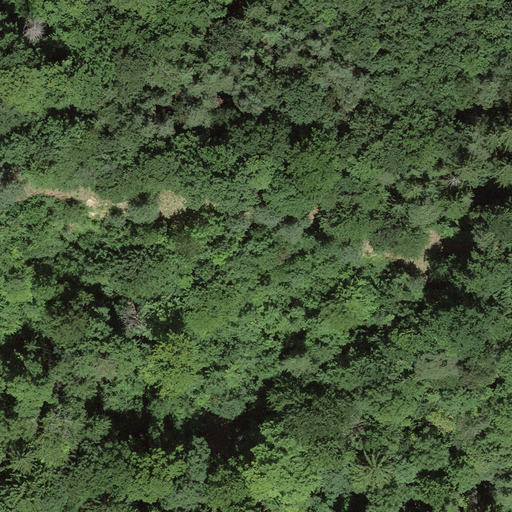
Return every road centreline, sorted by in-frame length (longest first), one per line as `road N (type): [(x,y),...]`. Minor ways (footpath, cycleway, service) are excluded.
road 1 (track): [(0,143),(41,149),(133,142),(239,123),(336,128),(511,98)]
road 2 (track): [(238,0),(0,128)]
